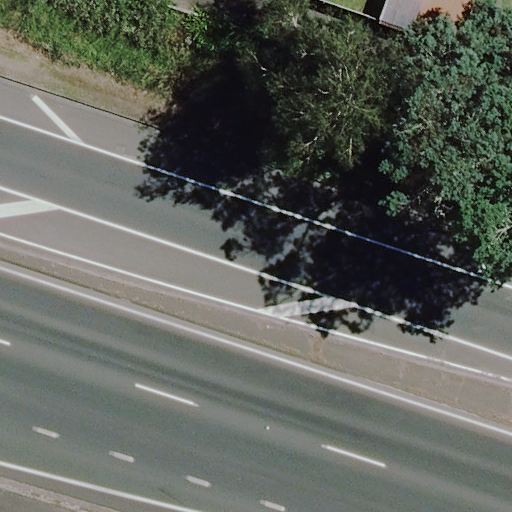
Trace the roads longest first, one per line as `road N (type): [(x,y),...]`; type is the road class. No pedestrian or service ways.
road 1 (trunk): [(0,152),(511,326)]
road 2 (trunk): [(511,509),(0,343)]
